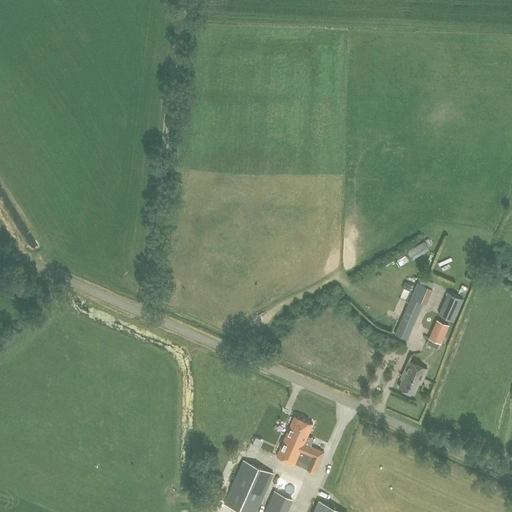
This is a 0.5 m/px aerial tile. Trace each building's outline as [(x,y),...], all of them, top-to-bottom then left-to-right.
[(417,258),(430,251),(425,243),(413,250),(417,258)] [(417,282),(394,334),(406,339),(422,302),(425,303),(431,288),(417,282)] [(454,291),(444,313),(457,319),(467,297),(454,291)] [(436,319),(428,338),(441,343),(449,324),(436,319)] [(404,375),(399,387),(414,393),(418,382),(420,383),(427,367),(408,360),(402,374),(404,375)] [(426,388),(433,390),(435,383),(428,381),(426,388)] [(305,441),(312,423),(294,415),(276,455),(314,472),(324,451),(305,443),(306,441),(305,441)] [(244,511),(255,511),(273,473),(243,460),(224,503),(244,511)] [(295,489),(301,480),(284,470),(279,479),(295,489)] [(286,511),(294,494),(277,487),(266,511),(286,511)] [(345,511),(319,500),(313,511),(345,511)]
